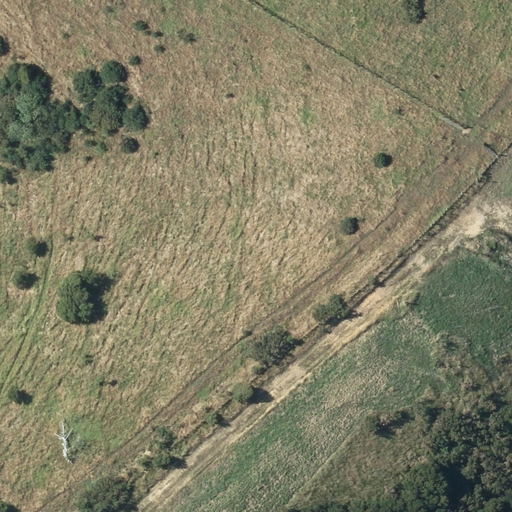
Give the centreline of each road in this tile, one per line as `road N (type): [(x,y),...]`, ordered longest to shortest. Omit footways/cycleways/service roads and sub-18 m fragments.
road 1 (track): [(511,107),(48,511)]
road 2 (track): [(511,217),(462,217),(134,511)]
